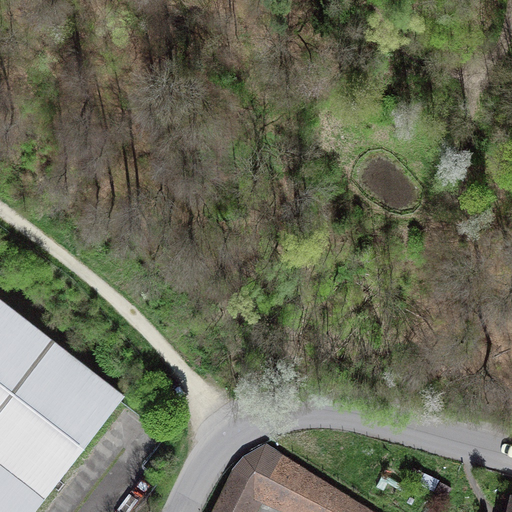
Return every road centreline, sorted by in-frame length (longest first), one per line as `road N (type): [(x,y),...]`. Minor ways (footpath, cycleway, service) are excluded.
road 1 (unclassified): [(511,455),(364,415),(295,411),(254,425),(218,450),(180,511)]
road 2 (track): [(236,436),(102,290),(0,209)]
